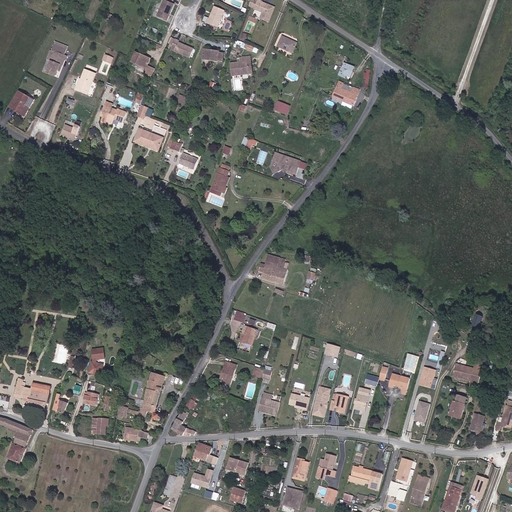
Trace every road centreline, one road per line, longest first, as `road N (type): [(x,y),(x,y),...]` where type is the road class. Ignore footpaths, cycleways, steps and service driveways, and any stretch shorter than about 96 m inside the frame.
road 1 (residential): [(162,438),(317,430),(442,452),(511,447)]
road 2 (residential): [(0,123),(46,149),(156,187),(188,210),(231,293)]
road 3 (unclassified): [(385,59),(349,141),(231,293)]
road 4 (unclassified): [(231,293),(162,438)]
road 5 (residential): [(0,412),(153,456)]
